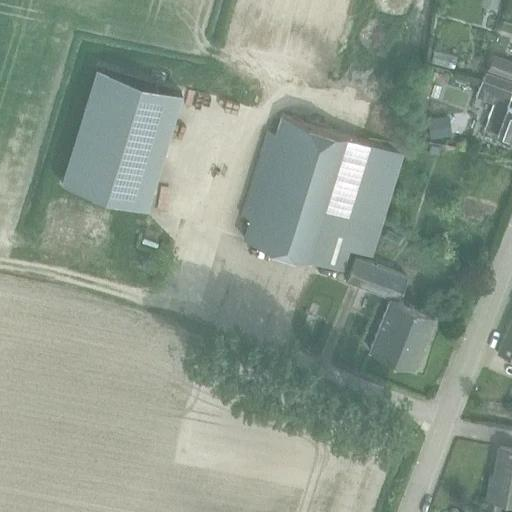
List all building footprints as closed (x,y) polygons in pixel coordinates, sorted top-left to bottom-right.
[(487,68),(511,77),(511,60),(492,54),(487,68)] [(96,66),(96,67),(99,68),(65,182),(61,181),(61,182),(146,208),(146,207),(143,206),(178,91),(181,92),(96,66)] [(483,129),(499,135),(511,139),(511,108),(506,106),(511,91),(511,90),(510,90),(511,84),(511,80),(485,71),(482,79),(481,79),(475,96),(493,103),(483,129)] [(444,133),(463,131),(461,109),(442,111),(444,133)] [(402,151),(281,114),(275,134),(267,132),(242,215),(250,217),(244,237),(342,267),(348,247),(371,254),(402,151)] [(389,295),(380,318),(368,348),(414,366),(435,314),(397,299),(406,275),(353,254),(344,277),(389,295)] [(511,317),(498,351),(511,357),(511,317)] [(487,499),(507,503),(511,503),(511,448),(499,446),(494,474),(491,474),(487,499)]
